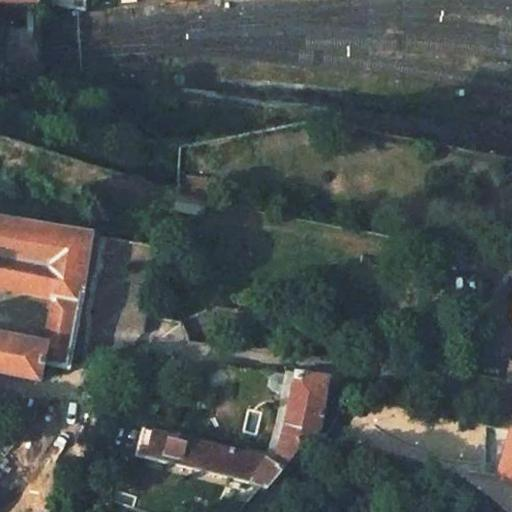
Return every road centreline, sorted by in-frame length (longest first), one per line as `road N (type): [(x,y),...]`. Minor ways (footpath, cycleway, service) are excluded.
road 1 (residential): [(337,367),(142,349),(29,395),(0,386)]
road 2 (residential): [(511,392),(337,367)]
